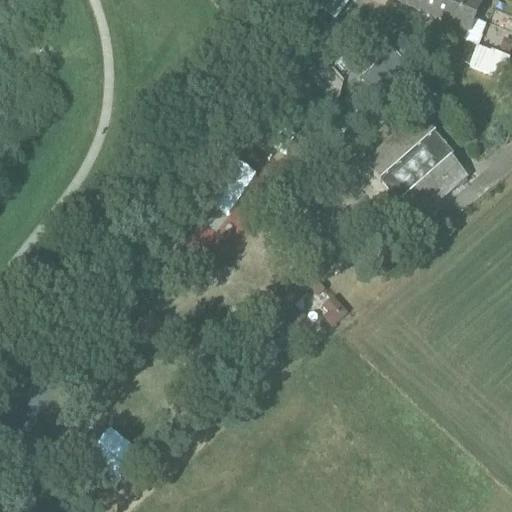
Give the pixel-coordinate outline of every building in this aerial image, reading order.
[(326,0),(318,11),(333,22),(349,0),(326,0)] [(468,34),(480,6),(465,0),(402,0),(400,5),(468,34)] [(335,20),(327,28),(324,25),(306,42),(309,44),(300,53),(301,54),(292,62),(308,80),(354,40),(335,20)] [(388,83),(387,84),(391,88),(410,70),(405,66),(416,55),(408,47),(397,58),(394,55),(377,72),(388,83)] [(284,63),(267,77),(306,119),(322,105),(284,63)] [(380,184),(399,206),(396,208),(413,228),(468,180),(451,161),(454,158),(435,136),(435,137),(417,117),(363,165),(380,185),(380,184)] [(256,176),(234,161),(207,201),(228,216),(256,176)] [(242,289),(231,299),(243,312),(254,303),(242,289)] [(283,336),(300,328),(283,293),(266,301),(283,336)] [(166,329),(148,313),(132,331),(150,347),(166,329)] [(222,388),(204,371),(188,389),(206,405),(222,388)] [(140,457),(108,431),(82,462),(113,488),(140,457)]
